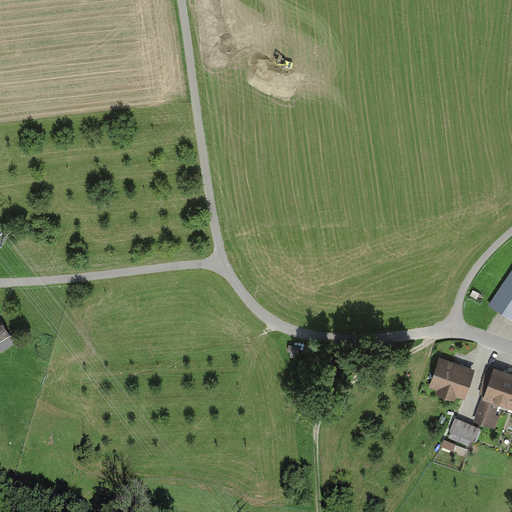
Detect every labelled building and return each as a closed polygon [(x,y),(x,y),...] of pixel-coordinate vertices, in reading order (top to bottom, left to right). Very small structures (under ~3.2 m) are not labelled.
[(511,271),(490,304),(511,319),(511,271)] [(3,325),(0,327),(0,343),(10,337),(3,325)] [(472,370),(441,360),(432,385),(463,396),(472,370)] [(511,375),(494,369),(493,372),(486,370),(482,382),(488,385),(477,418),(489,422),(498,399),(511,403),(511,375)] [(475,429),(456,421),(451,432),(471,440),(475,429)]
